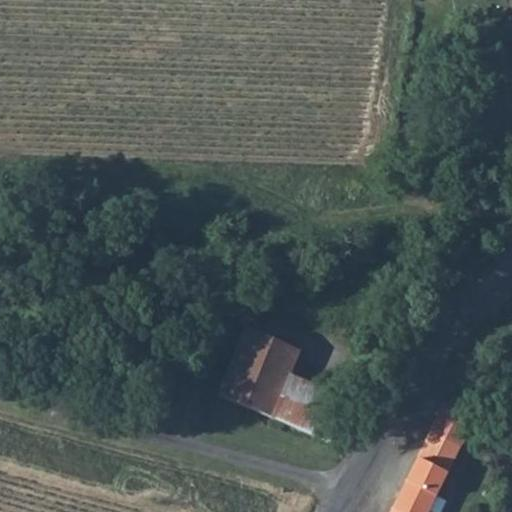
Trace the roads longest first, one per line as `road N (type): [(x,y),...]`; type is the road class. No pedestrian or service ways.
road 1 (track): [(0,321),(167,266),(425,203),(511,215)]
road 2 (unclassified): [(336,511),(442,336),(483,287),(511,271)]
